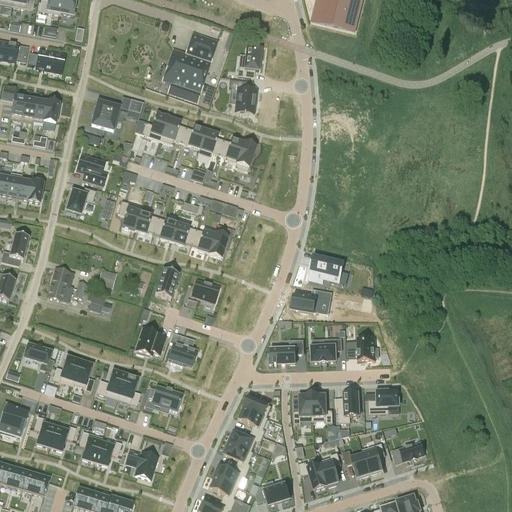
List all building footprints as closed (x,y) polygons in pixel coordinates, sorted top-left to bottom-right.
[(0,0),(0,8),(11,10),(13,0),(0,0)] [(26,0),(13,0),(11,10),(31,14),(34,2),(27,1),(26,0)] [(62,0),(48,0),(48,4),(41,3),(39,15),(59,18),(60,16),(59,16),(62,0)] [(76,0),(62,0),(59,16),(60,16),(73,18),(76,0)] [(317,0),(312,23),(354,34),(362,0),(317,0)] [(54,40),(56,30),(44,28),(42,38),(54,40)] [(81,45),(83,32),(77,31),(74,44),(81,45)] [(173,53),(163,82),(173,86),(170,96),(196,105),(217,45),(192,37),(185,57),(173,53)] [(19,64),(19,65),(25,66),(27,56),(16,54),(17,48),(0,44),(0,62),(14,65),(14,63),(19,64)] [(238,70),(237,79),(250,81),(251,73),(258,74),(261,52),(246,50),(244,71),(238,70)] [(39,54),(38,58),(29,56),(26,68),(36,69),(35,71),(58,75),(61,58),(39,54)] [(229,84),(229,91),(237,92),(235,115),(253,117),(256,93),(242,92),(242,85),(229,84)] [(214,91),(207,89),(204,96),(202,103),(209,106),(214,91)] [(21,125),(25,101),(16,99),(17,94),(3,92),(2,101),(14,103),(10,123),(21,125)] [(36,103),(25,101),(21,125),(32,127),(33,124),(32,124),(36,103)] [(131,102),(128,113),(140,117),(143,106),(131,102)] [(46,105),(36,103),(32,124),(33,124),(43,126),(44,124),(43,124),(47,105),(46,105)] [(47,105),(43,124),(44,124),(55,126),(58,107),(46,104),(46,105),(47,105)] [(93,120),(91,128),(113,134),(119,110),(97,104),(95,112),(94,112),(92,120),(93,120)] [(145,125),(141,138),(160,144),(168,121),(169,120),(156,116),(153,126),(153,125),(152,127),(153,127),(153,128),(145,125)] [(168,121),(160,144),(172,148),(174,143),(181,146),(186,130),(179,128),(180,125),(168,121)] [(186,130),(181,146),(199,152),(205,134),(194,130),(193,133),(186,130)] [(199,152),(197,156),(210,161),(211,156),(218,158),(223,143),(216,141),(217,138),(205,134),(199,152)] [(83,135),(81,142),(97,147),(99,140),(83,135)] [(40,139),(39,144),(38,149),(45,150),(46,140),(40,139)] [(223,143),(218,158),(225,161),(224,163),(236,167),(243,146),(242,146),(231,143),(230,145),(223,143)] [(236,167),(234,171),(246,175),(255,149),(243,145),(242,146),(243,146),(236,167)] [(114,156),(112,162),(119,164),(119,166),(125,168),(128,160),(114,156)] [(81,158),(76,175),(84,177),(82,184),(102,190),(106,177),(101,176),(104,165),(81,158)] [(49,161),(46,177),(53,178),(56,163),(49,161)] [(137,178),(124,174),(122,182),(134,186),(135,183),(137,178)] [(10,178),(0,176),(0,198),(6,200),(10,178)] [(10,178),(6,200),(17,202),(20,183),(21,183),(21,178),(10,176),(10,178)] [(27,203),(27,204),(39,206),(43,182),(31,179),(30,185),(31,185),(27,203)] [(30,185),(21,183),(20,183),(17,202),(27,203),(31,185),(30,185)] [(68,206),(65,213),(67,214),(66,216),(75,218),(75,216),(80,218),(84,203),(92,206),(95,194),(84,191),(82,196),(72,193),(70,200),(69,200),(67,206),(68,206)] [(112,211),(114,205),(106,202),(104,209),(112,211)] [(121,204),(117,217),(124,219),(123,221),(124,221),(121,231),(133,234),(134,233),(133,233),(140,210),(121,204)] [(140,210),(133,233),(134,233),(145,237),(146,234),(153,236),(158,221),(151,219),(152,214),(140,210)] [(158,221),(153,236),(160,238),(159,241),(171,245),(177,224),(165,221),(165,223),(158,221)] [(177,224),(171,245),(183,249),(184,246),(191,248),(195,233),(188,231),(190,226),(178,222),(177,224)] [(195,233),(191,248),(198,250),(197,253),(208,257),(209,257),(214,239),(195,233)] [(208,257),(208,258),(220,262),(227,240),(215,236),(214,239),(209,257),(208,257)] [(3,254),(0,264),(0,265),(18,270),(20,263),(22,264),(28,241),(14,237),(9,256),(3,254)] [(310,272),(307,283),(321,287),(322,283),(322,281),(329,282),(328,284),(337,287),(342,267),(313,259),(311,267),(313,267),(312,272),(310,272)] [(55,271),(51,284),(70,290),(74,276),(55,271)] [(102,272),(98,287),(112,291),(116,277),(102,272)] [(162,273),(155,298),(170,303),(178,278),(162,273)] [(0,302),(8,305),(15,281),(0,276),(0,302)] [(196,283),(191,300),(214,307),(219,291),(196,283)] [(51,284),(47,300),(61,304),(68,306),(73,290),(70,290),(51,284)] [(79,284),(76,292),(84,294),(86,286),(79,284)] [(76,292),(74,300),(82,302),(84,294),(76,292)] [(320,303),(330,305),(332,296),(312,293),(311,301),(294,298),(294,301),(292,301),(290,308),(293,309),(292,312),(300,313),(300,315),(308,317),(309,315),(318,317),(320,303)] [(89,295),(87,304),(91,305),(89,313),(101,316),(105,300),(89,295)] [(187,302),(185,308),(194,311),(196,305),(187,302)] [(142,332),(134,354),(136,355),(136,357),(143,359),(143,357),(151,360),(152,356),(159,358),(165,341),(158,339),(159,338),(142,332)] [(173,347),(168,362),(175,365),(175,367),(180,369),(181,367),(191,370),(196,354),(181,349),(182,343),(183,342),(182,342),(173,339),(172,339),(169,346),(173,347)] [(357,343),(358,365),(375,365),(375,361),(378,361),(378,352),(375,352),(374,342),(368,342),(368,339),(357,340),(357,343)] [(271,359),(269,359),(269,367),(271,367),(271,368),(273,368),(273,369),(274,369),(274,368),(276,368),(276,369),(277,369),(277,368),(295,367),(295,357),(304,357),(303,343),(289,344),(289,352),(270,352),(271,359)] [(325,350),(311,350),(311,366),(319,366),(327,366),(327,365),(335,365),(335,355),(341,355),(341,343),(325,343),(325,350)] [(28,348),(24,361),(41,367),(39,372),(50,376),(54,364),(48,363),(50,355),(41,352),(41,351),(36,349),(36,350),(28,348)] [(56,371),(52,383),(71,389),(72,387),(79,364),(67,360),(62,374),(56,371)] [(79,364),(72,387),(84,391),(83,393),(90,395),(94,384),(87,381),(91,368),(79,364)] [(8,373),(6,380),(11,382),(14,375),(8,373)] [(100,384),(96,396),(117,403),(125,378),(113,374),(109,387),(100,384)] [(125,378),(117,403),(136,409),(140,397),(133,395),(137,382),(125,378)] [(149,390),(143,409),(152,412),(154,407),(177,414),(181,399),(171,395),(171,393),(166,392),(166,391),(165,393),(156,390),(156,392),(149,390)] [(377,404),(368,404),(368,418),(388,418),(388,410),(398,409),(398,394),(377,395),(377,404)] [(299,415),(293,415),(293,428),(301,427),(301,425),(313,425),(312,397),(305,398),(305,399),(299,399),(299,415)] [(319,397),(312,397),(313,425),(325,424),(325,427),(332,426),(332,413),(326,414),(325,398),(319,398),(319,397)] [(343,411),(337,411),(337,427),(349,426),(349,420),(358,420),(358,397),(343,397),(343,411)] [(245,402),(242,409),(244,409),(243,412),(243,411),(266,421),(271,410),(248,400),(247,402),(245,402)] [(0,432),(21,440),(28,414),(16,409),(7,406),(8,406),(7,406),(5,413),(4,413),(3,414),(4,415),(1,424),(0,423),(0,432)] [(243,412),(238,423),(253,429),(251,435),(262,440),(265,433),(263,433),(268,421),(266,421),(243,411),(243,412)] [(37,420),(33,432),(40,434),(36,447),(49,451),(55,428),(44,425),(44,422),(37,420)] [(55,428),(49,451),(61,455),(65,442),(72,444),(75,432),(68,430),(68,432),(55,428)] [(230,438),(227,445),(251,455),(255,444),(260,446),(262,440),(251,435),(248,441),(234,434),(232,439),(230,438)] [(83,435),(79,447),(86,449),(82,462),(94,466),(101,443),(102,441),(83,435)] [(101,443),(94,466),(107,470),(110,457),(117,459),(121,447),(114,445),(113,447),(101,443)] [(168,459),(172,448),(164,445),(160,457),(168,459)] [(226,453),(224,457),(238,464),(236,469),(248,474),(251,468),(248,467),(253,456),(251,455),(227,445),(224,452),(226,453)] [(277,446),(271,460),(271,461),(287,456),(285,450),(277,446)] [(381,447),(361,453),(363,457),(370,478),(382,474),(378,461),(385,459),(381,447)] [(406,453),(392,457),(396,467),(403,465),(404,467),(410,465),(410,466),(418,464),(418,463),(424,461),(420,448),(413,450),(412,449),(405,451),(406,453)] [(129,454),(125,467),(137,470),(134,479),(150,483),(157,461),(141,456),(141,458),(129,454)] [(349,454),(342,456),(346,469),(352,467),(357,482),(370,478),(363,457),(352,461),(349,454)] [(319,464),(318,464),(326,490),(327,490),(328,489),(329,490),(336,488),(336,487),(339,486),(334,471),(341,469),(337,456),(329,459),(330,461),(319,464)] [(306,465),(298,467),(300,480),(309,478),(314,494),(327,490),(326,490),(318,464),(319,464),(306,467),(306,465)] [(6,469),(1,488),(11,491),(16,472),(6,469)] [(217,471),(214,478),(215,478),(214,480),(238,491),(243,480),(245,481),(248,474),(236,469),(233,475),(219,469),(218,471),(217,471)] [(16,472),(11,491),(21,494),(27,475),(16,472)] [(258,472),(256,478),(263,481),(265,475),(258,472)] [(27,475),(21,494),(32,497),(37,478),(27,475)] [(37,478),(32,497),(43,500),(49,482),(37,478)] [(262,481),(256,479),(254,484),(260,487),(262,481)] [(214,480),(209,492),(223,498),(221,504),(233,509),(236,502),(234,501),(238,491),(214,480)] [(258,491),(255,498),(257,506),(267,503),(268,509),(289,502),(285,487),(274,490),(272,484),(264,486),(265,489),(258,491)] [(78,492),(72,510),(78,511),(84,511),(89,495),(78,492)] [(89,495),(84,511),(95,511),(100,498),(89,495)] [(100,498),(95,511),(106,511),(110,502),(109,502),(100,498)] [(110,502),(106,511),(118,511),(121,504),(110,500),(109,502),(110,502)] [(402,504),(381,510),(381,511),(416,511),(416,509),(417,509),(417,507),(415,507),(413,500),(408,501),(408,500),(401,502),(402,504)] [(203,503),(199,511),(231,511),(233,509),(221,504),(219,509),(203,503)]
